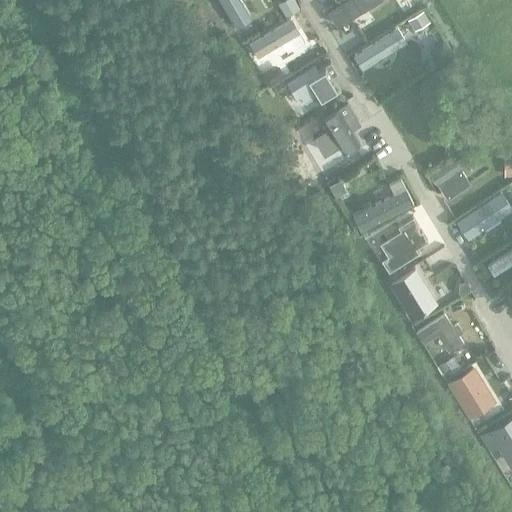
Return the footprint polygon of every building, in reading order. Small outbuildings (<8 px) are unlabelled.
[(224,0),(239,25),(255,16),(245,0),(224,0)] [(293,0),(280,0),(277,2),(285,15),(298,8),(293,0)] [(342,0),(325,12),(333,24),(366,0),(342,0)] [(421,9),(407,17),(413,27),(427,19),(421,9)] [(282,21),(247,42),(255,56),(290,36),(282,21)] [(353,54),(360,65),(398,39),(390,29),(353,54)] [(315,63),(288,80),(301,101),(317,91),(321,98),(340,86),(333,75),(338,72),(331,61),(326,64),(318,68),(315,63)] [(326,127),(314,134),(324,151),(336,144),(341,152),(360,141),(350,124),(348,120),(356,115),(347,100),(320,116),(326,127)] [(475,141),(429,171),(447,197),(471,182),(461,168),(483,153),(475,141)] [(511,157),(503,158),(504,175),(511,175),(511,157)] [(340,177),(330,182),(335,192),(345,187),(340,177)] [(511,206),(500,189),(455,219),(467,238),(511,208),(511,206)] [(354,216),(360,230),(404,206),(396,193),(354,216)] [(402,227),(382,240),(390,253),(383,257),(390,267),(420,249),(417,244),(429,237),(423,228),(421,229),(418,224),(419,223),(414,214),(399,223),(402,227)] [(511,245),(485,261),(493,275),(511,262),(511,245)] [(415,266),(389,282),(410,317),(437,301),(415,266)] [(459,282),(457,289),(460,295),(471,289),(465,278),(459,282)] [(444,312),(416,331),(423,342),(437,333),(448,350),(463,341),(444,312)] [(453,355),(439,364),(446,375),(461,367),(453,355)] [(474,364),(446,381),(468,416),(495,399),(474,364)] [(495,425),(511,454),(511,424),(508,417),(495,425)] [(493,428),(482,435),(490,448),(501,441),(493,428)]
